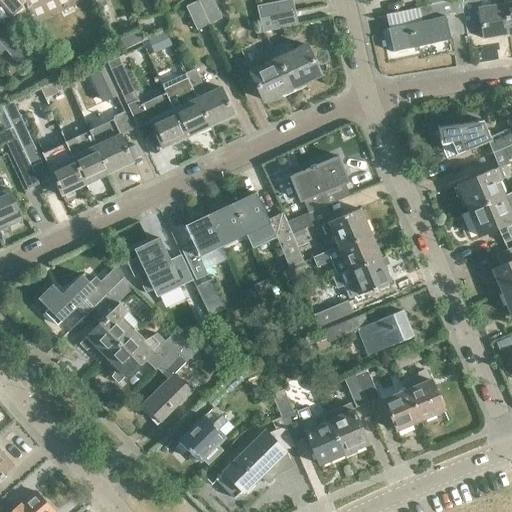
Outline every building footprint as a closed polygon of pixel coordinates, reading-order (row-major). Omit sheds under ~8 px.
[(0,0),(12,16),(23,7),(22,5),(17,0),(0,0)] [(185,6),(196,29),(208,24),(197,0),(185,6)] [(213,0),(197,0),(198,0),(197,0),(208,24),(221,18),(213,0)] [(259,20),(295,12),(292,0),(281,0),(256,5),(259,20)] [(460,7),(460,0),(454,0),(432,6),(419,8),(421,18),(413,20),(414,23),(387,30),(392,53),(450,40),(449,36),(465,33),(463,13),(461,14),(460,7)] [(503,5),(508,35),(511,34),(511,0),(503,0),(504,5),(503,5)] [(482,39),(508,35),(503,5),(477,9),(482,39)] [(0,52),(4,49),(16,64),(34,49),(17,28),(28,19),(23,7),(12,16),(10,19),(0,27),(0,52)] [(297,24),(295,12),(259,20),(262,32),(297,24)] [(139,27),(115,39),(121,51),(143,40),(139,27)] [(154,35),(161,49),(171,45),(165,30),(154,35)] [(272,47),(292,88),(319,75),(306,46),(294,52),(288,39),(272,47)] [(264,101),(292,88),(272,47),(260,53),(266,65),(250,72),(264,101)] [(186,138),(165,93),(140,105),(118,57),(107,62),(132,116),(137,127),(150,121),(162,149),(186,138)] [(195,68),(185,73),(191,87),(201,82),(195,68)] [(186,138),(210,127),(197,99),(191,87),(185,73),(161,84),(165,93),(186,138)] [(45,98),(58,92),(53,82),(40,88),(45,98)] [(197,99),(210,127),(234,116),(221,88),(197,99)] [(114,118),(89,130),(109,174),(133,163),(120,135),(118,133),(132,127),(117,94),(105,100),(114,118)] [(11,127),(30,166),(42,161),(13,100),(1,106),(11,127)] [(511,145),(511,129),(503,133),(502,131),(489,136),(483,120),(438,127),(437,127),(440,144),(447,158),(456,155),(487,142),(492,153),(511,145)] [(39,184),(30,166),(11,127),(0,132),(16,166),(27,189),(39,184)] [(109,174),(89,130),(65,142),(85,185),(109,174)] [(61,196),(85,185),(65,142),(41,153),(61,196)] [(511,145),(492,153),(498,167),(458,185),(469,210),(503,195),(498,181),(505,176),(501,167),(509,163),(507,160),(511,157),(511,145)] [(281,210),(283,213),(287,222),(326,206),(325,205),(340,199),(335,187),(348,181),(338,157),(293,175),(299,189),(307,185),(312,196),(316,208),(297,216),(292,205),(281,210)] [(0,224),(19,215),(7,190),(1,177),(0,177),(0,224)] [(292,233),(287,222),(283,213),(268,220),(255,193),(232,204),(246,235),(252,247),(276,236),(290,267),(305,260),(292,233)] [(511,208),(509,209),(503,195),(469,210),(480,236),(498,228),(503,242),(511,238),(511,208)] [(222,246),(246,235),(232,204),(208,215),(222,246)] [(287,222),(292,233),(312,225),(318,227),(322,225),(326,235),(334,233),(340,247),(370,234),(360,209),(332,221),(326,206),(287,222)] [(199,257),(222,246),(208,215),(185,226),(193,244),(181,251),(195,280),(207,275),(199,259),(199,257)] [(331,261),(337,275),(380,258),(370,234),(340,247),(327,251),(312,257),(316,267),(331,261)] [(193,282),(191,278),(180,255),(169,260),(158,239),(133,251),(153,291),(177,279),(181,288),(193,282)] [(503,291),(511,287),(511,247),(502,252),(507,264),(494,269),(503,291)] [(335,289),(343,286),(349,299),(372,289),(373,289),(390,282),(380,258),(331,278),(335,289)] [(93,306),(122,277),(117,265),(94,287),(82,275),(62,294),(52,284),(39,298),(61,321),(84,298),(93,306)] [(106,356),(131,332),(119,320),(127,309),(119,300),(132,286),(122,277),(93,306),(105,318),(87,336),(106,356)] [(225,308),(211,279),(196,287),(209,316),(225,308)] [(257,293),(270,287),(266,279),(253,285),(257,293)] [(511,287),(503,291),(511,312),(511,287)] [(318,326),(352,312),(347,299),(312,314),(318,326)] [(402,311),(369,325),(364,314),(312,334),(304,337),(307,346),(315,342),(318,350),(330,345),(329,341),(359,329),(369,354),(413,336),(402,311)] [(156,370),(157,368),(184,340),(175,331),(160,346),(152,337),(142,343),(131,332),(106,356),(126,376),(144,358),(156,370)] [(173,373),(198,349),(187,338),(184,340),(157,368),(167,379),(173,373)] [(422,359),(417,348),(393,357),(398,369),(422,359)] [(251,354),(224,381),(205,399),(214,408),(246,377),(246,378),(249,375),(250,376),(252,374),(253,375),(255,373),(256,374),(259,371),(251,354)] [(354,373),(367,402),(378,398),(366,368),(354,373)] [(402,378),(407,390),(420,421),(444,410),(430,380),(425,368),(402,378)] [(173,373),(167,379),(142,404),(160,423),(192,392),(173,373)] [(355,407),(367,402),(354,373),(342,377),(355,407)] [(281,417),(292,442),(306,436),(318,464),(343,454),(329,422),(316,427),(312,420),(313,419),(307,406),(296,410),(296,409),(293,410),(284,389),(271,395),(281,417)] [(397,431),(420,421),(407,390),(384,400),(397,431)] [(329,422),(343,454),(367,444),(349,403),(339,408),(342,416),(329,422)] [(221,416),(212,424),(205,417),(179,442),(199,462),(233,428),(221,416)] [(293,446),(292,442),(281,417),(271,422),(275,429),(267,433),(265,431),(216,480),(228,492),(236,500),(261,476),(267,482),(276,473),(292,466),(284,449),(293,446)] [(0,477),(14,465),(0,449),(0,477)] [(53,511),(36,492),(24,503),(23,502),(11,511),(53,511)]
